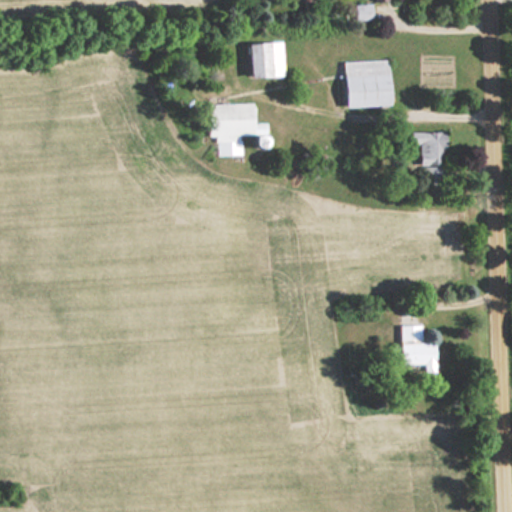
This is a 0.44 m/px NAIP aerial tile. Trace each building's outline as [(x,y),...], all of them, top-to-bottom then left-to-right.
[(370,20),(370,5),(354,5),(354,20),(370,20)] [(247,43),(248,77),(282,76),(280,42),(247,43)] [(344,106),(389,105),(388,60),(343,61),(344,106)] [(206,103),(207,136),(214,136),(214,142),(238,141),(238,135),(253,135),(252,102),(206,103)] [(442,131),(408,131),(408,145),(417,145),(417,167),(427,167),(427,175),(443,175),(442,131)] [(398,324),(398,365),(433,365),(433,342),(419,342),(419,324),(398,324)]
